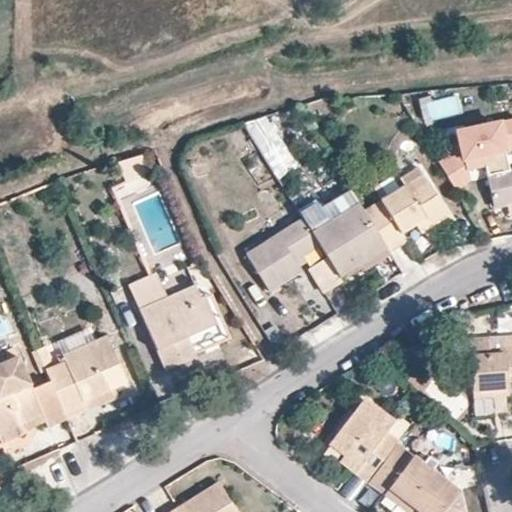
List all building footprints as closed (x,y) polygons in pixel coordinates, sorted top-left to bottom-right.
[(277,179),(296,167),(265,116),(245,128),(277,179)] [(487,174),(508,169),(504,149),(511,146),(511,120),(459,133),(463,156),(457,159),(453,153),(438,163),(453,186),(468,177),(466,170),(485,165),(487,174)] [(150,175),(144,153),(119,161),(127,183),(150,175)] [(386,249),(388,253),(407,241),(403,233),(416,225),(423,220),(429,229),(448,217),(418,168),(399,179),(403,184),(362,210),(386,249)] [(511,168),(508,169),(487,174),(494,206),(511,201),(511,168)] [(334,197),(303,217),(303,218),(309,227),(355,199),(349,188),(334,197)] [(339,276),(386,249),(362,210),(355,199),(309,227),(320,245),(328,258),(339,276)] [(309,227),(303,218),(246,254),(269,290),(300,272),(294,262),(320,245),(309,227)] [(423,220),(416,225),(422,233),(429,229),(423,220)] [(322,294),(342,281),(339,276),(328,258),(308,270),(322,294)] [(131,285),(141,309),(167,297),(157,273),(131,285)] [(167,297),(141,309),(166,369),(196,356),(195,353),(188,336),(192,335),(217,324),(205,296),(200,298),(194,285),(167,297)] [(188,336),(195,353),(230,338),(211,294),(205,296),(217,324),(192,335),(188,336)] [(50,381),(66,418),(86,409),(83,399),(113,385),(126,379),(106,335),(61,353),(63,360),(45,368),(50,381)] [(491,355),(511,353),(511,338),(490,340),(491,355)] [(508,382),(511,381),(511,353),(491,355),(490,340),(470,341),(473,391),(509,388),(508,382)] [(66,418),(50,381),(31,389),(13,347),(0,353),(0,354),(4,363),(0,364),(0,438),(2,443),(24,433),(20,424),(42,414),(47,426),(66,418)] [(413,386),(423,396),(427,391),(416,382),(413,386)] [(83,399),(86,409),(117,395),(113,385),(83,399)] [(509,395),(509,388),(473,391),(474,398),(509,395)] [(340,459),(369,480),(393,449),(397,443),(399,441),(385,431),(392,421),(363,398),(330,442),(344,453),(340,459)] [(397,443),(393,449),(409,462),(413,456),(397,443)] [(409,462),(393,449),(369,480),(399,503),(403,498),(420,511),(462,511),(459,493),(435,474),(438,469),(438,467),(431,461),(428,461),(425,465),(413,456),(409,462)] [(236,511),(219,483),(171,511),(236,511)] [(420,511),(403,498),(399,503),(409,511),(420,511)]
